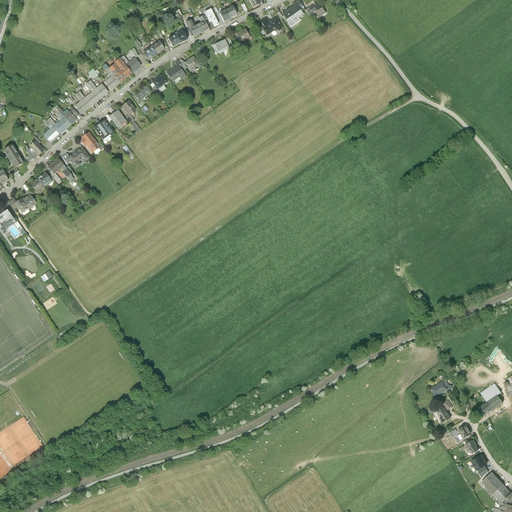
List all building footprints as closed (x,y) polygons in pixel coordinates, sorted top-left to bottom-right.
[(298,0),(284,10),(292,22),(301,15),(300,13),(307,9),(300,0),(298,0)] [(319,0),(312,4),(319,14),(327,8),(321,0),(319,0)] [(228,7),(231,15),(238,12),(234,4),(228,7)] [(231,15),(228,7),(221,9),(225,17),(231,15)] [(218,25),(211,10),(204,13),(209,23),(212,22),(214,27),(218,25)] [(267,14),(260,18),(267,31),(277,26),(280,27),(283,25),(283,22),(281,20),(277,13),(269,18),(267,14)] [(201,33),(197,25),(193,27),(191,22),(186,24),(189,29),(188,29),(191,35),(192,34),(194,37),(201,33)] [(197,25),(201,33),(208,30),(204,22),(197,25)] [(247,25),(236,30),(240,38),(251,33),(247,25)] [(177,32),(181,41),(189,37),(185,28),(177,32)] [(181,41),(177,32),(169,36),(173,45),(181,41)] [(227,33),(212,41),(217,51),(232,43),(227,33)] [(153,42),(158,51),(167,46),(162,37),(153,42)] [(158,51),(153,42),(143,47),(149,56),(158,51)] [(195,52),(185,58),(191,67),(201,61),(195,52)] [(116,61),(127,75),(133,70),(126,62),(120,55),(114,60),(116,61)] [(126,62),(133,70),(142,63),(135,55),(126,62)] [(177,63),(168,69),(173,77),(180,72),(183,75),(188,71),(179,58),(175,61),(177,63)] [(127,75),(116,61),(110,66),(114,71),(121,80),(127,75)] [(94,79),(100,75),(95,69),(89,73),(94,79)] [(114,71),(105,78),(112,87),(121,80),(114,71)] [(163,71),(153,77),(159,86),(169,79),(163,71)] [(102,80),(95,85),(103,95),(109,89),(102,80)] [(135,91),(140,98),(153,88),(147,81),(135,91)] [(95,85),(89,91),(96,100),(103,95),(95,85)] [(89,91),(82,96),(89,105),(96,100),(89,91)] [(82,110),(89,105),(82,96),(75,101),(82,110)] [(131,97),(123,102),(130,112),(138,106),(131,97)] [(119,106),(110,113),(117,124),(127,118),(119,106)] [(66,113),(72,121),(80,115),(73,107),(66,113)] [(59,119),(65,127),(72,121),(66,113),(59,119)] [(106,115),(95,123),(104,136),(116,128),(106,115)] [(52,125),(58,133),(65,127),(59,119),(52,125)] [(138,132),(141,130),(136,121),(132,123),(138,132)] [(58,133),(52,125),(44,131),(51,139),(58,133)] [(83,135),(80,137),(85,144),(87,142),(93,150),(102,143),(91,128),(82,134),(83,135)] [(30,142),(39,153),(46,146),(38,136),(30,142)] [(15,141),(6,146),(16,164),(25,159),(15,141)] [(82,143),(67,153),(75,164),(89,154),(82,143)] [(127,145),(124,148),(126,151),(125,153),(128,157),(133,153),(127,145)] [(59,153),(48,161),(55,171),(66,163),(59,153)] [(69,165),(64,168),(72,178),(76,175),(69,165)] [(0,168),(0,178),(1,180),(9,176),(4,167),(0,168)] [(10,171),(13,175),(19,171),(17,167),(10,171)] [(48,168),(39,174),(46,183),(54,176),(48,168)] [(38,189),(46,183),(39,174),(31,181),(38,189)] [(23,195),(29,205),(37,200),(30,190),(23,195)] [(29,205),(23,195),(15,200),(22,210),(29,205)] [(6,210),(0,215),(9,225),(14,221),(6,210)] [(0,225),(3,230),(9,225),(0,215),(0,214),(0,225)] [(51,271),(42,276),(46,282),(54,276),(51,271)] [(452,387),(449,386),(446,381),(443,383),(447,390),(451,391),(452,387)] [(443,383),(443,382),(431,389),(436,398),(448,391),(447,390),(443,383)] [(480,394),(487,404),(488,403),(498,396),(501,394),(494,384),(480,394)] [(498,396),(488,403),(493,411),(503,404),(498,396)] [(444,408),(446,412),(452,408),(448,401),(442,405),(444,408)] [(476,406),(473,401),(466,406),(468,410),(469,410),(470,412),(475,409),(474,407),(476,406)] [(483,418),(493,411),(488,403),(487,404),(478,410),(483,418)] [(446,412),(444,408),(436,413),(443,424),(450,420),(446,412)] [(471,435),(465,427),(458,431),(463,440),(471,435)] [(477,447),(473,441),(465,445),(469,452),(470,451),(472,455),(478,452),(476,447),(477,447)] [(486,465),(481,456),(472,461),(473,464),(473,465),(475,468),(477,471),(477,470),(478,470),(486,465)] [(482,484),(494,496),(504,487),(492,475),(482,484)] [(501,504),(504,502),(511,495),(504,487),(494,496),(501,504)]
